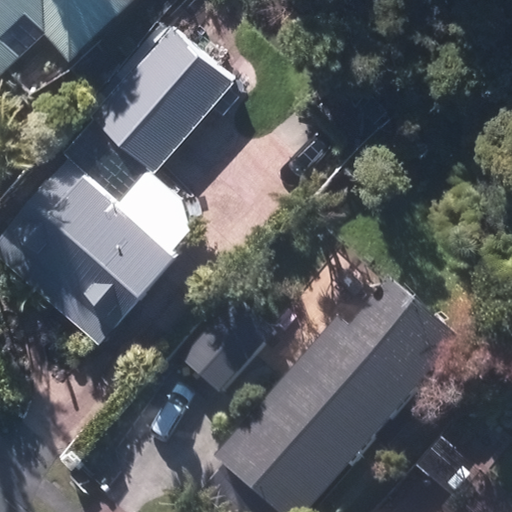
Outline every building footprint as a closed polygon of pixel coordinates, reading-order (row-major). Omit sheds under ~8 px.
[(0,0),(0,81),(53,32),(80,61),(147,0),(0,0)] [(187,198),(160,176),(158,173),(239,79),(178,27),(173,32),(165,25),(119,79),(126,85),(97,119),(122,140),(94,170),(74,154),(7,229),(117,326),(122,331),(175,271),(189,255),(183,249),(196,233),(187,198)] [(343,325),(221,462),(277,511),(323,511),(469,348),(399,285),(355,336),(343,325)] [(188,364),(226,397),(281,333),(244,300),(188,364)] [(402,511),(389,501),(379,511),(402,511)]
